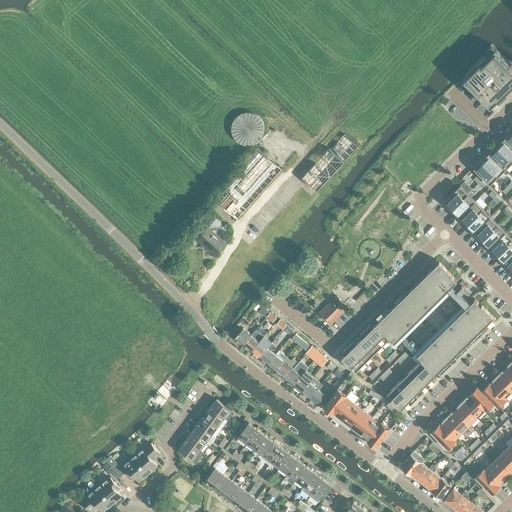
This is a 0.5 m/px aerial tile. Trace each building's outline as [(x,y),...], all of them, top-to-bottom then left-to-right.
[(467,83),(471,87),(479,95),(481,94),(491,105),(506,91),(507,92),(511,86),(511,66),(510,65),(511,64),(492,44),(484,52),(485,53),(469,69),(470,70),(464,76),(470,81),(467,83)] [(332,148),(345,160),(358,146),(345,134),(332,148)] [(511,144),(505,137),(500,142),(501,144),(499,147),(511,160),(511,144)] [(511,162),(511,160),(499,147),(496,149),(495,147),(489,152),(506,169),(511,162)] [(213,197),(237,218),(281,169),(257,148),(213,197)] [(302,177),(317,191),(344,161),(329,148),(302,177)] [(506,169),(489,152),(484,157),(486,159),(483,162),(498,177),(506,169)] [(498,177),(483,162),(481,164),(479,163),(474,168),(490,184),(498,177)] [(454,207),(468,193),(460,185),(444,201),(449,206),(451,205),(454,207)] [(459,217),(476,200),(468,193),(454,207),(456,210),(454,211),(459,217)] [(469,223),(483,208),(476,200),(459,217),(464,222),(466,220),(469,223)] [(474,232),(491,216),(483,208),(469,223),(471,225),(469,227),(474,232)] [(484,238),(499,224),(491,216),(474,232),(480,237),(481,235),(484,238)] [(490,247),(506,231),(499,224),(484,238),(486,241),(485,242),(490,247)] [(197,239),(215,254),(225,242),(208,227),(197,239)] [(499,253),(511,240),(511,237),(506,231),(490,247),(495,253),(496,251),(499,253)] [(505,263),(511,255),(511,240),(499,253),(502,256),(500,258),(505,263)] [(436,374),(493,317),(475,298),(471,302),(466,298),(470,294),(462,285),(458,289),(453,284),(457,280),(439,262),(376,323),(390,337),(395,342),(449,289),(466,307),(417,355),(422,360),(422,359),(436,374)] [(321,311),(332,322),(349,306),(339,295),(321,311)] [(315,300),(310,304),(315,308),(319,304),(315,300)] [(260,311),(266,316),(270,312),(263,306),(260,311)] [(270,312),(266,316),(266,317),(272,322),(277,317),(271,311),(270,312)] [(283,329),(283,328),(287,324),(281,319),(276,324),(283,329)] [(390,337),(376,323),(374,326),(371,323),(365,329),(382,346),(390,337)] [(287,324),(283,328),(290,334),(294,329),(287,324)] [(243,345),(251,351),(264,335),(258,331),(261,328),(258,326),(252,334),(243,345)] [(235,338),(243,345),(252,334),(243,328),(235,338)] [(382,346),(365,329),(360,334),(362,337),(359,340),(373,354),(382,346)] [(292,338),(298,343),(302,338),(296,334),(292,338)] [(251,351),(259,358),(272,342),(264,335),(251,351)] [(302,338),(298,343),(306,350),(310,345),(302,338)] [(373,354),(359,340),(356,342),(354,340),(348,345),(365,362),(373,354)] [(259,358),(267,364),(276,354),(271,349),(275,344),(272,342),(259,358)] [(402,350),(407,345),(404,342),(399,347),(402,350)] [(317,349),(312,345),(309,349),(314,353),(317,349)] [(356,371),(365,362),(348,345),(343,351),(345,354),(342,357),(356,371)] [(317,357),(323,362),(326,358),(320,353),(317,357)] [(267,364),(275,371),(284,360),(276,354),(267,364)] [(275,371),(285,379),(294,368),(292,367),(297,361),(293,357),(291,360),(287,356),(284,360),(275,371)] [(422,359),(422,360),(413,368),(430,385),(436,379),(433,376),(436,374),(422,359)] [(285,379),(294,385),(306,369),(302,366),(303,364),(300,361),(294,368),(285,379)] [(294,385),(301,392),(313,377),(314,376),(310,373),(312,369),(309,366),(306,369),(294,385)] [(430,385),(413,368),(405,376),(419,390),(422,388),(424,390),(430,385)] [(511,373),(507,368),(504,371),(503,370),(498,375),(511,388),(511,373)] [(334,373),(339,377),(343,373),(337,369),(334,373)] [(511,391),(511,388),(498,375),(493,379),(494,380),(493,382),(507,396),(511,391)] [(419,390),(405,376),(396,385),(413,401),(419,396),(416,393),(419,390)] [(301,392),(310,398),(318,387),(321,383),(313,377),(301,392)] [(507,396),(493,382),(492,383),(490,382),(483,389),(482,390),(494,402),(498,407),(507,398),(506,397),(507,396)] [(329,390),(321,383),(318,387),(310,398),(318,405),(326,394),(329,390)] [(413,401),(396,385),(387,393),(402,408),(405,404),(407,407),(413,401)] [(494,402),(482,390),(483,389),(478,385),(470,393),(487,410),(494,402)] [(334,412),(346,396),(347,395),(338,388),(324,406),(333,413),(334,412)] [(487,410),(470,393),(471,394),(469,397),(468,396),(463,401),(478,416),(485,409),(486,410),(487,410)] [(342,420),(355,403),(346,396),(334,412),(338,415),(337,416),(342,420)] [(217,399),(210,407),(224,417),(228,420),(234,412),(217,399)] [(478,416),(463,401),(458,405),(459,406),(456,409),(470,424),(478,416)] [(351,425),(363,409),(355,403),(342,420),(346,423),(347,422),(351,425)] [(210,407),(204,415),(218,426),(224,417),(210,407)] [(359,433),(372,416),(363,409),(351,425),(355,428),(354,429),(359,433)] [(470,424),(456,409),(453,412),(452,411),(447,416),(462,431),(470,424)] [(204,415),(198,424),(212,434),(218,426),(204,415)] [(369,439),(382,422),(381,421),(380,422),(372,416),(359,433),(364,437),(365,436),(369,439)] [(462,431),(447,416),(442,421),(444,422),(441,424),(440,423),(456,440),(455,438),(462,431)] [(386,433),(390,428),(382,422),(369,439),(368,440),(376,446),(383,438),(384,438),(387,434),(386,433)] [(239,436),(247,443),(257,429),(249,423),(239,436)] [(456,440),(440,423),(432,431),(448,448),(456,440)] [(198,424),(192,432),(206,442),(212,434),(198,424)] [(247,443),(255,449),(266,435),(257,429),(247,443)] [(192,432),(186,440),(200,450),(206,442),(192,432)] [(263,455),(274,441),(266,435),(255,449),(253,452),(261,458),(264,455),(263,455)] [(200,450),(186,440),(180,448),(192,458),(190,459),(196,463),(204,453),(200,450)] [(271,461),(272,461),(282,447),(274,441),(263,455),(264,455),(261,458),(269,464),(271,461)] [(143,448),(134,456),(148,473),(150,471),(151,472),(155,469),(154,468),(157,465),(153,460),(160,453),(151,443),(144,449),(143,448)] [(272,461),(280,467),(290,454),(282,447),(272,461)] [(511,450),(508,447),(500,454),(511,466),(511,450)] [(403,468),(412,475),(422,462),(421,461),(424,458),(414,450),(409,456),(403,465),(403,468)] [(280,467),(288,473),(298,460),(290,454),(280,467)] [(511,466),(500,454),(493,462),(508,477),(511,473),(511,471),(511,466)] [(148,473),(134,456),(125,464),(123,467),(132,477),(134,475),(139,481),(143,478),(143,479),(147,476),(146,475),(148,473)] [(446,464),(451,468),(455,464),(451,459),(446,464)] [(288,473),(296,480),(306,466),(298,460),(288,473)] [(116,462),(112,466),(120,476),(125,472),(116,462)] [(412,475),(422,482),(434,465),(432,464),(429,468),(422,462),(412,475)] [(508,477),(493,462),(485,469),(484,468),(500,485),(501,485),(499,483),(502,481),(503,482),(508,477)] [(455,464),(451,468),(455,472),(459,468),(455,464)] [(422,482),(431,489),(441,477),(434,471),(437,467),(434,465),(422,482)] [(120,476),(112,466),(107,470),(116,480),(120,476)] [(296,480),(304,486),(314,472),(306,466),(296,480)] [(205,481),(214,488),(224,474),(215,467),(205,481)] [(500,485),(484,468),(476,476),(492,493),(500,485)] [(462,474),(468,480),(472,476),(467,470),(462,474)] [(301,489),(310,495),(323,478),(314,472),(304,486),(301,489)] [(214,488),(222,494),(232,480),(224,474),(214,488)] [(107,478),(98,486),(112,503),(114,501),(115,502),(119,499),(118,498),(122,495),(117,490),(120,487),(111,477),(108,479),(107,478)] [(441,477),(431,489),(442,498),(455,481),(452,479),(449,483),(441,477)] [(324,500),(333,488),(330,486),(331,484),(323,478),(310,495),(318,502),(321,498),(324,500)] [(222,494),(230,500),(240,486),(232,480),(222,494)] [(112,503),(98,486),(89,494),(90,495),(82,501),(91,511),(98,505),(103,511),(107,508),(108,509),(111,506),(110,505),(112,503)] [(230,500),(238,506),(248,492),(240,486),(230,500)] [(444,499),(455,507),(467,491),(465,490),(462,494),(453,487),(444,499)] [(455,507),(461,511),(467,511),(474,503),(466,497),(469,493),(467,491),(455,507)] [(238,506),(246,511),(256,498),(248,492),(238,506)] [(246,511),(258,511),(265,505),(256,498),(246,511)] [(359,511),(362,508),(354,501),(351,505),(348,503),(341,511),(359,511)] [(474,503),(467,511),(486,511),(481,508),(474,503)]
